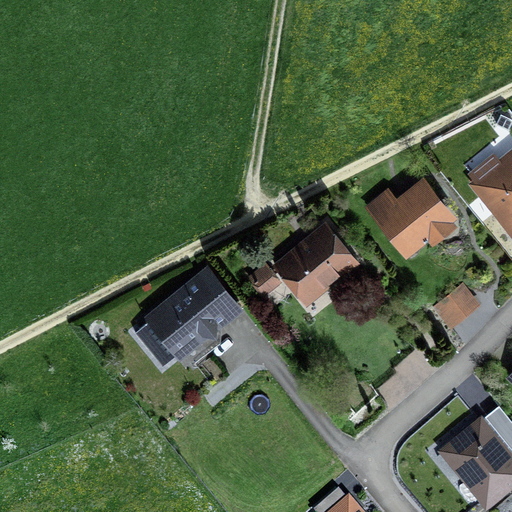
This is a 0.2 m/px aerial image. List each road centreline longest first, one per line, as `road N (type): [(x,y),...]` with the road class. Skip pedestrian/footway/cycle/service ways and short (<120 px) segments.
road 1 (track): [(511,91),(0,348)]
road 2 (residential): [(401,511),(358,460),(511,310)]
road 3 (track): [(248,218),(280,0)]
